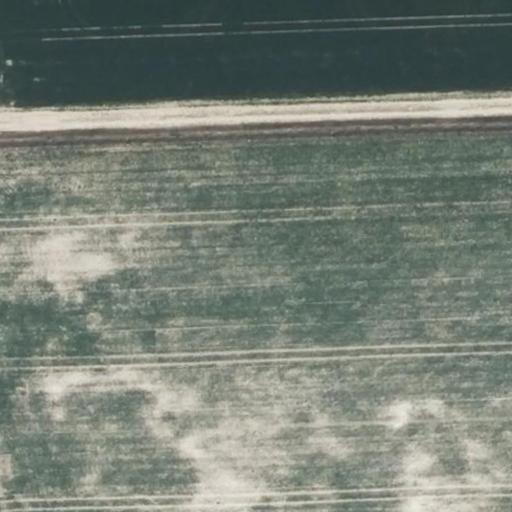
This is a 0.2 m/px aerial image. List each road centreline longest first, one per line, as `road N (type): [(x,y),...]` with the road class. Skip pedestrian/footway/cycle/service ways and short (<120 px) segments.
road 1 (track): [(511,104),(0,121)]
road 2 (residential): [(0,306),(511,291)]
road 3 (residential): [(89,501),(0,385)]
